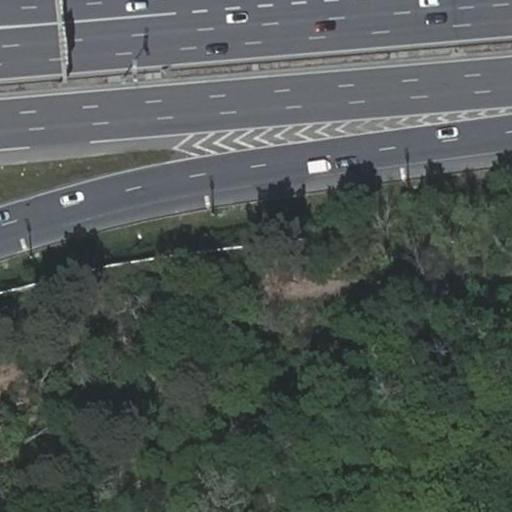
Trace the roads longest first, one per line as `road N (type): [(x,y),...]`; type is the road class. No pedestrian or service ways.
road 1 (motorway): [(0,226),(188,176),(511,124)]
road 2 (motorway): [(0,123),(511,80)]
road 3 (motorway): [(511,12),(175,41)]
road 4 (motorway): [(175,41),(0,7)]
road 5 (motorway): [(175,41),(0,55)]
